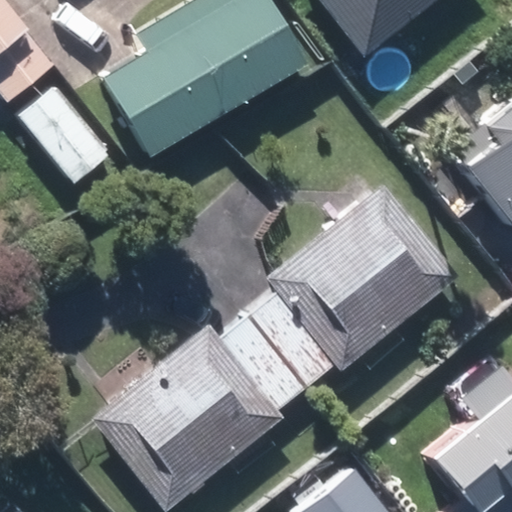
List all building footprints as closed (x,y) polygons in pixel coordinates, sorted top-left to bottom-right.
[(94,72),(139,150),(293,59),(258,0),(176,0),(126,30),(137,48),(94,72)] [(311,0),(351,49),(410,0),(311,0)] [(0,92),(42,60),(0,6),(0,92)] [(5,109),(61,175),(101,142),(44,76),(5,109)] [(511,214),(511,87),(451,133),(511,214)] [(0,237),(43,206),(0,149),(0,237)] [(372,175),(255,270),(266,284),(331,363),(448,268),(372,175)] [(193,320),(79,412),(156,505),(236,440),(256,424),(267,416),(193,320)] [(511,511),(511,385),(430,452),(460,489),(434,511),(435,511),(511,511)] [(303,511),(379,511),(349,474),(303,511)] [(13,511),(2,498),(0,499),(0,511),(13,511)]
